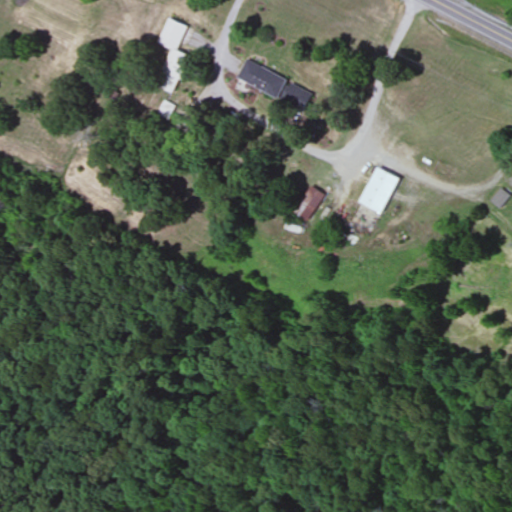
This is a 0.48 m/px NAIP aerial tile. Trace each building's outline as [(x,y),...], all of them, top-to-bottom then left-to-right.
[(173,49),(160,87),(179,94),(193,56),(180,51),(189,26),(170,19),(160,45),(173,49)] [(282,99),(291,79),(248,60),(239,80),(282,99)] [(106,99),(115,103),(118,94),(110,90),(106,99)] [(386,215),(403,177),(379,167),(363,204),(386,215)] [(309,222),(327,195),(313,186),(295,213),(309,222)] [(492,200),(500,209),(511,198),(504,190),(492,200)]
